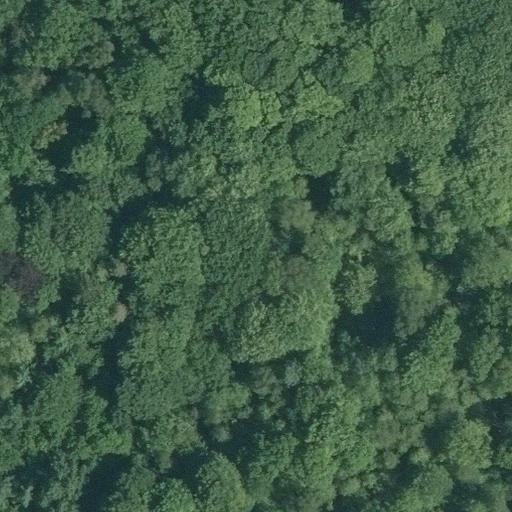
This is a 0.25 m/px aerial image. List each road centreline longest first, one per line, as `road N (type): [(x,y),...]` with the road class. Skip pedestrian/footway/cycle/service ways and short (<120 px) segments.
road 1 (track): [(125,511),(169,210),(274,100),(282,76)]
road 2 (track): [(139,0),(202,41),(282,76),(384,56),(476,0)]
